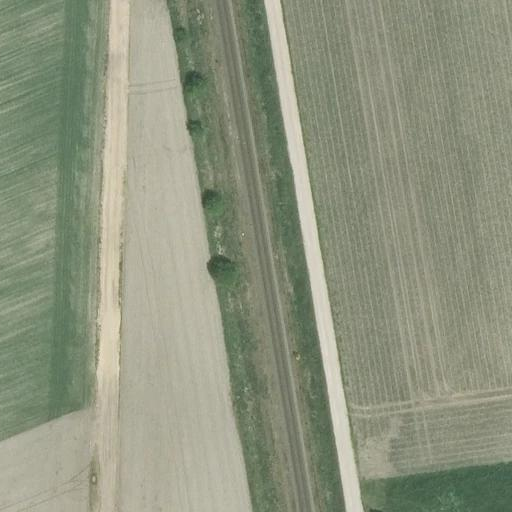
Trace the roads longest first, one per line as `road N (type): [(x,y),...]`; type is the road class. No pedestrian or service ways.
road 1 (track): [(355,511),(271,0)]
road 2 (track): [(123,0),(103,155),(102,511)]
